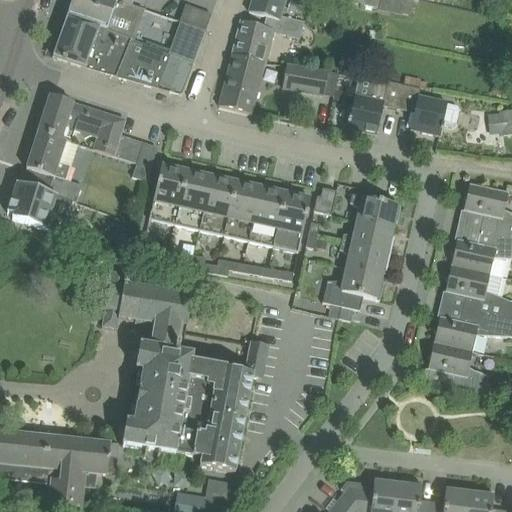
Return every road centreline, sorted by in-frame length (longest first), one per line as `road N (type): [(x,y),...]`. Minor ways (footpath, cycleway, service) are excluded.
road 1 (residential): [(268,511),(390,345),(404,315),(430,177),(198,119)]
road 2 (residential): [(198,119),(6,68)]
road 3 (residential): [(198,119),(237,0)]
